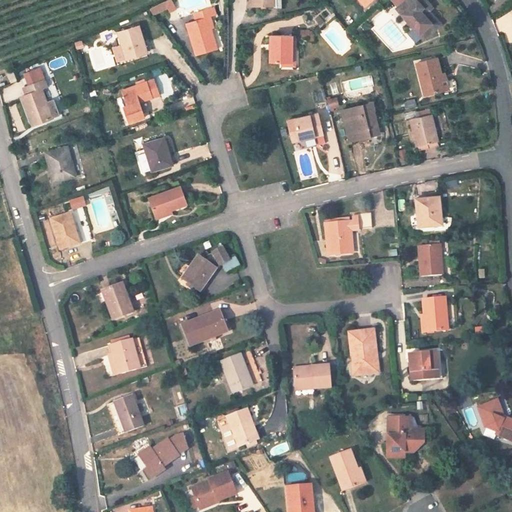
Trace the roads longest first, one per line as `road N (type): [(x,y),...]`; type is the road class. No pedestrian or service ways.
road 1 (residential): [(507,159),(236,214)]
road 2 (residential): [(236,214),(269,315),(377,305),(393,277)]
road 3 (unclassified): [(90,511),(44,288)]
road 4 (residential): [(236,214),(44,288)]
road 5 (residential): [(466,0),(492,45),(507,159)]
road 6 (unclassified): [(44,288),(2,146)]
road 7 (residential): [(228,90),(213,115),(213,141),(236,214)]
